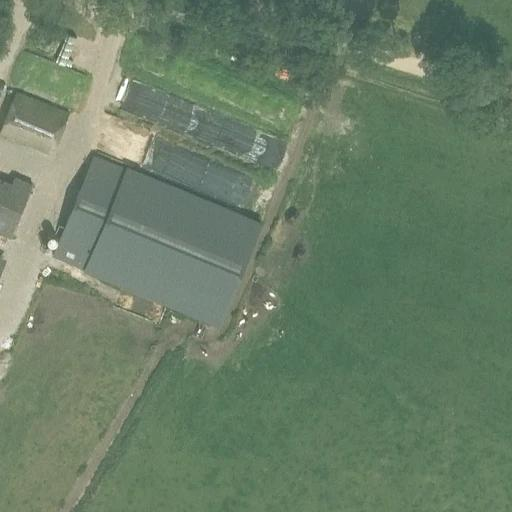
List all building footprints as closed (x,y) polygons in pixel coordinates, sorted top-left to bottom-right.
[(69,114),(17,92),(0,133),(52,154),(69,114)] [(164,173),(173,177),(184,154),(175,150),(164,173)] [(209,204),(93,157),(53,255),(217,322),(259,224),(209,204)] [(0,233),(11,238),(33,185),(15,177),(12,184),(0,179),(0,233)] [(110,403),(111,377),(97,376),(95,403),(110,403)] [(65,463),(55,483),(69,490),(79,470),(65,463)]
